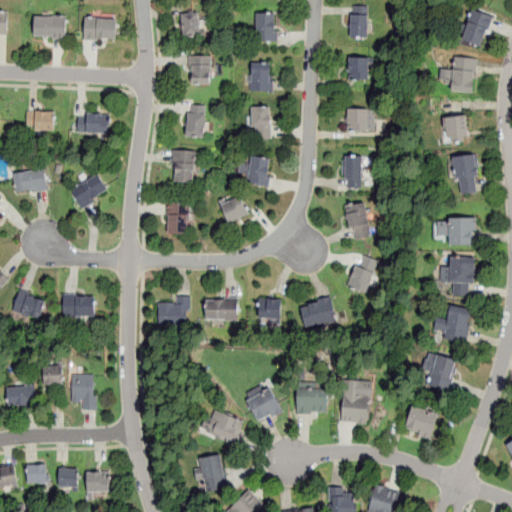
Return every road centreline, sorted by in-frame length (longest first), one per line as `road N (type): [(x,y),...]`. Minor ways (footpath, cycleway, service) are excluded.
road 1 (residential): [(144,0),(129,375),(154,511)]
road 2 (residential): [(318,0),(308,167),(288,239),(211,261),(73,258),(37,241)]
road 3 (residential): [(511,64),(505,360),(452,511)]
road 4 (residential): [(287,461),(380,454),(511,502)]
road 5 (residential): [(146,78),(0,71)]
road 6 (residential): [(134,430),(0,439)]
